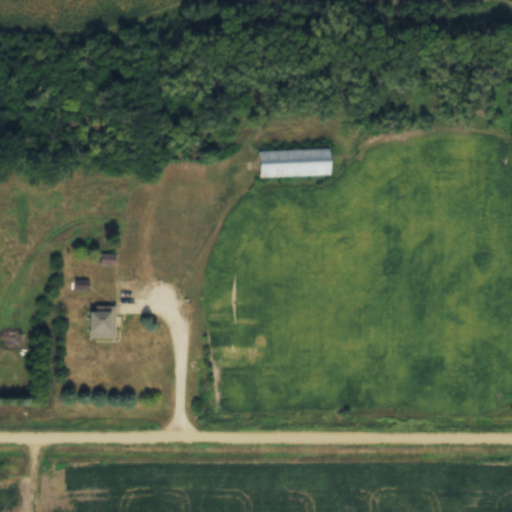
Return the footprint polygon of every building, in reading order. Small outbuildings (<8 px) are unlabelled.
[(173,149),(180,162),(195,153),(198,159),(207,154),(202,145),(191,151),(185,142),(173,149)] [(233,142),(225,144),(227,153),(235,151),(233,142)] [(256,175),(328,173),(328,146),(256,148),(256,175)] [(98,263),(113,263),(112,250),(98,250),(98,263)] [(255,363),(256,296),(203,296),(202,363),(255,363)] [(87,336),(113,336),(113,309),(87,309),(87,336)]
